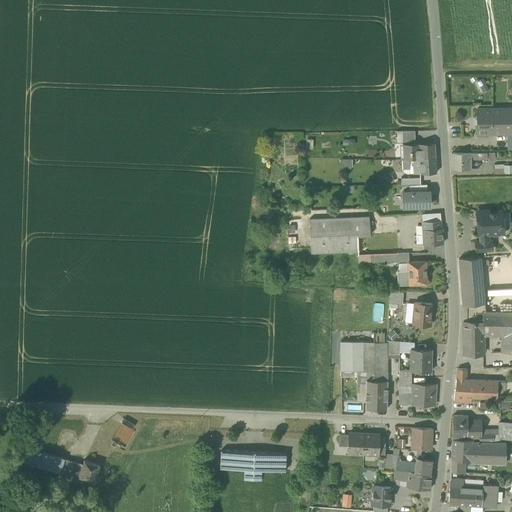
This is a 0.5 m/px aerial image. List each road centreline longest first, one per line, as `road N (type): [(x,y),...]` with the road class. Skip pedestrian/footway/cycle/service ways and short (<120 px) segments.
road 1 (unclassified): [(445,422),(0,403)]
road 2 (residential): [(437,72),(456,310),(445,422)]
